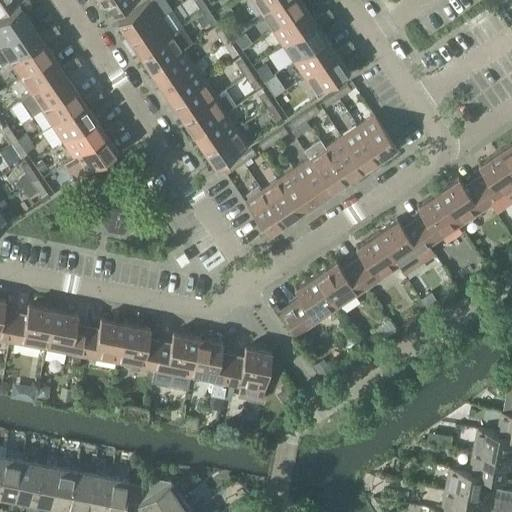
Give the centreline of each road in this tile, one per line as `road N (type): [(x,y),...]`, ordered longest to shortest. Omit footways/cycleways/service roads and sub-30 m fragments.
road 1 (residential): [(251,279),(65,0)]
road 2 (residential): [(251,279),(207,309),(0,267)]
road 3 (residential): [(435,152),(425,169),(251,279)]
road 4 (residential): [(435,152),(436,127),(349,0)]
